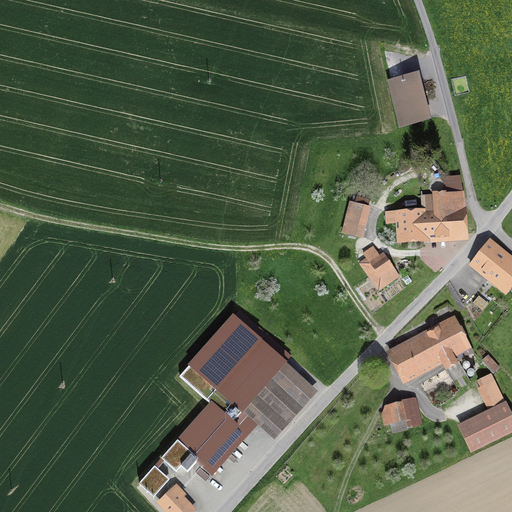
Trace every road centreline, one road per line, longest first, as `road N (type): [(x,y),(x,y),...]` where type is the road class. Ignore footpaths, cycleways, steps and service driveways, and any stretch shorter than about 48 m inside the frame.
road 1 (track): [(386,337),(334,269),(303,247),(199,246),(0,205)]
road 2 (unclassified): [(226,511),(484,231)]
road 3 (unclassified): [(484,231),(417,0)]
